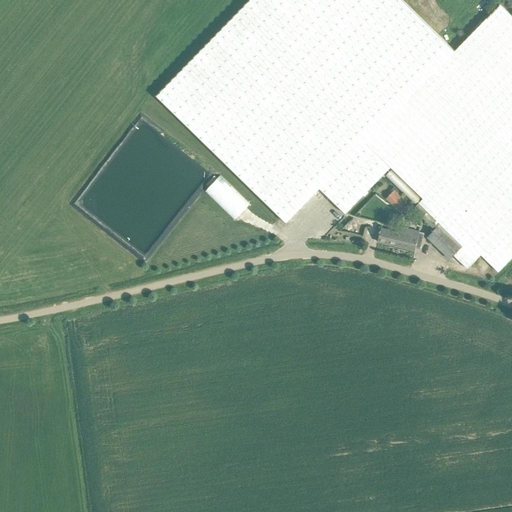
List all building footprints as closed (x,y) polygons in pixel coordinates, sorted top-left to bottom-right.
[(511,256),(511,16),(500,4),(455,51),(402,0),(250,0),(156,96),(286,223),(320,188),(345,213),(391,167),(423,198),(413,208),(434,229),(427,237),(450,259),(454,255),(467,268),(481,254),(498,271),(511,256)] [(467,13),(470,19),(478,15),(475,9),(467,13)] [(228,173),(223,178),(249,204),(254,198),(228,173)] [(402,197),(394,190),(385,199),(393,206),(402,197)] [(425,233),(420,231),(401,227),(399,232),(381,228),(381,230),(380,230),(379,232),(380,232),(378,241),(415,250),(416,248),(420,249),(425,233)]
